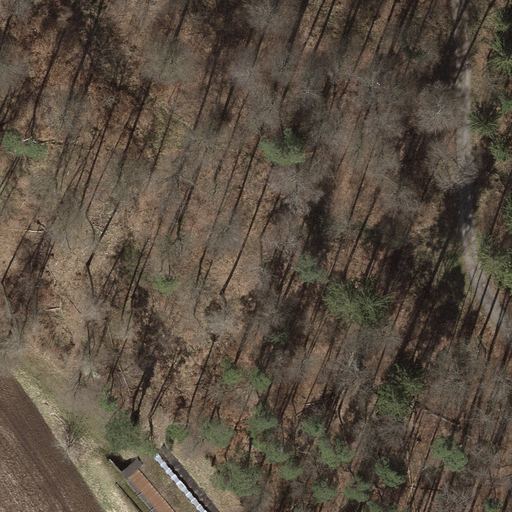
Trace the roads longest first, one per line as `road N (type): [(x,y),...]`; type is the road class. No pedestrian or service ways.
road 1 (track): [(460,0),(471,252),(487,301),(511,333)]
road 2 (track): [(0,338),(57,380),(128,467)]
